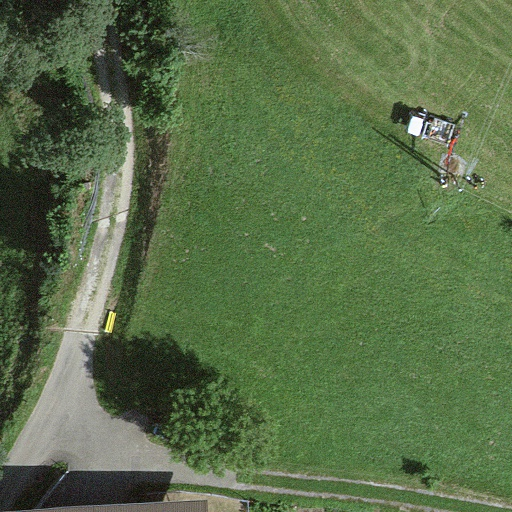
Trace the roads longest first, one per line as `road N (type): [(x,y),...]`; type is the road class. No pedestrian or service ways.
road 1 (track): [(32,445),(507,511)]
road 2 (track): [(69,367),(115,193),(102,0)]
